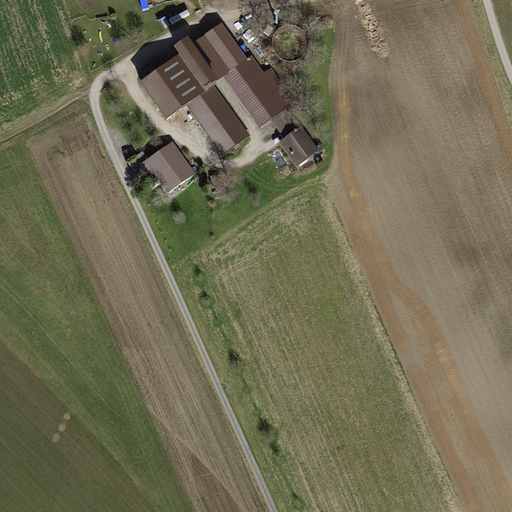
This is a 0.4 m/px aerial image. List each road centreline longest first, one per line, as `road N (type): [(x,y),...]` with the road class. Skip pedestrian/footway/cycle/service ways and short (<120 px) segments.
road 1 (track): [(85,88),(274,511)]
road 2 (track): [(305,0),(187,25),(85,88)]
